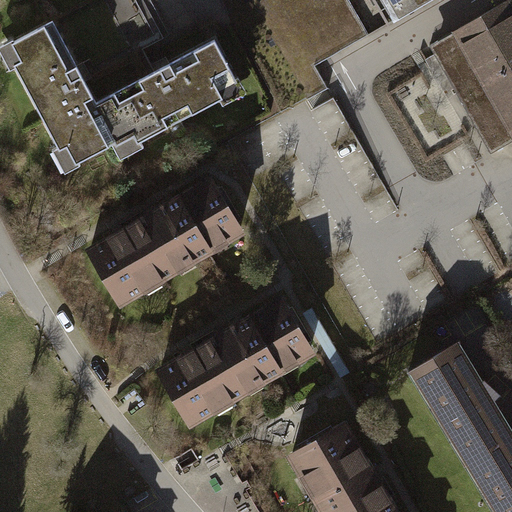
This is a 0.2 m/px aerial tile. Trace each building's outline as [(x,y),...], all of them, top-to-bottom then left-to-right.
[(368,0),(385,29),(434,0),(368,0)] [(51,25),(0,51),(0,54),(64,175),(116,148),(94,106),(51,25)] [(511,25),(467,52),(511,128),(511,25)] [(94,106),(116,148),(122,159),(242,96),(214,42),(94,106)] [(241,237),(206,178),(80,251),(114,310),(241,237)] [(311,361),(275,300),(148,375),(184,436),(311,361)] [(405,377),(463,476),(511,447),(511,443),(456,347),(405,377)] [(284,460),(313,511),(393,511),(345,426),(284,460)] [(511,511),(511,447),(463,476),(483,511),(511,511)]
